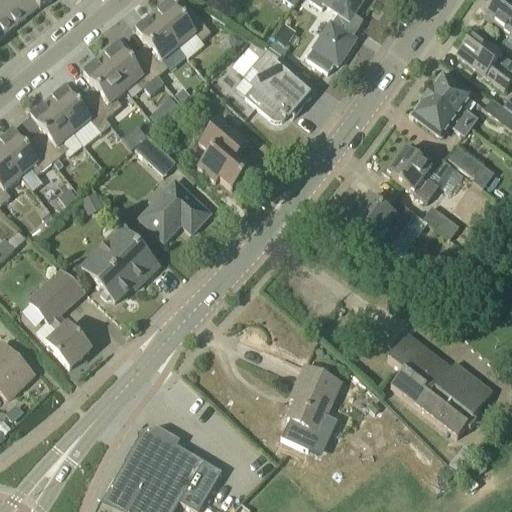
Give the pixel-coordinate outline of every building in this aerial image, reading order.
[(0,15),(13,31),(34,13),(23,0),(1,0),(0,1),(0,15)] [(45,8),(54,0),(23,0),(34,13),(43,6),(45,8)] [(285,0),(283,4),(293,11),(300,0),(285,0)] [(312,0),(309,6),(321,14),(325,9),(338,18),(331,28),(330,27),(313,54),(337,70),(355,44),(351,41),(363,24),(353,18),(365,0),(364,0),(312,0)] [(511,59),(511,8),(501,0),(500,0),(484,23),(508,41),(501,51),(511,59)] [(184,23),(170,6),(164,11),(162,9),(150,18),(178,52),(195,39),(200,46),(211,38),(190,12),(189,13),(192,16),(184,23)] [(0,41),(13,31),(0,15),(0,41)] [(162,66),(178,52),(150,18),(139,28),(141,30),(135,35),(149,52),(140,59),(137,55),(137,56),(158,81),(167,73),(162,66)] [(504,95),(511,84),(511,81),(494,68),(501,58),(473,38),(457,60),(504,95)] [(126,96),(127,95),(136,87),(142,94),(144,92),(150,100),(164,88),(158,81),(137,56),(140,59),(131,66),(117,50),(112,54),(110,52),(98,62),(126,96)] [(262,81),(249,97),(245,102),(270,124),(274,126),(278,127),(281,125),(285,123),(290,117),(293,120),(291,122),(292,123),(312,100),(310,92),(307,83),(267,55),(252,73),(262,81)] [(116,104),(126,96),(98,62),(86,71),(88,73),(82,78),(96,95),(88,102),(85,98),(84,99),(87,102),(105,124),(121,111),(116,104)] [(470,101),(442,80),(432,93),(432,92),(426,100),(470,132),(476,124),(461,113),(470,101)] [(79,110),(65,93),(59,97),(57,95),(45,105),(73,139),(89,125),(100,139),(110,130),(105,124),(87,102),(79,110)] [(182,93),(173,100),(180,108),(189,101),(182,93)] [(470,132),(426,100),(420,108),(421,108),(412,121),(440,142),(449,130),(464,141),(470,132)] [(169,101),(160,109),(169,120),(178,111),(169,101)] [(503,112),(491,103),(483,114),(511,135),(511,116),(504,110),(503,112)] [(63,147),(73,139),(45,105),(34,114),(36,117),(30,121),(44,138),(35,145),(32,141),(31,142),(34,146),(52,168),(69,154),(63,147)] [(231,194),(251,171),(238,160),(249,148),(219,122),(198,147),(209,156),(196,171),(215,187),(218,183),(231,194)] [(26,153),(12,136),(6,140),(4,138),(0,141),(0,157),(20,182),(30,174),(36,181),(52,168),(34,146),(26,153)] [(147,168),(160,154),(147,142),(134,156),(147,168)] [(450,170),(423,150),(415,161),(404,153),(387,179),(415,197),(424,183),(435,191),(450,170)] [(482,194),(493,178),(456,151),(447,164),(474,183),(472,187),(482,194)] [(4,196),(20,182),(0,157),(0,210),(10,202),(4,196)] [(191,238),(209,219),(174,186),(139,224),(163,247),(177,233),(174,231),(178,227),(191,238)] [(68,193),(56,202),(65,213),(77,203),(68,193)] [(414,237),(424,225),(422,224),(421,225),(414,219),(394,204),(386,215),(368,202),(349,228),(374,246),(387,230),(399,239),(405,230),(414,237)] [(422,224),(424,225),(449,244),(458,232),(432,212),(422,224)] [(141,287),(158,271),(121,233),(82,273),(101,293),(100,298),(106,304),(111,303),(114,306),(131,290),(140,286),(141,287)] [(13,254),(25,243),(18,236),(6,246),(13,254)] [(90,354),(58,319),(84,296),(62,272),(29,306),(47,326),(36,336),(46,348),(69,373),(90,354)] [(450,373),(406,339),(387,363),(403,375),(390,391),(456,442),(464,431),(468,434),(475,425),(471,422),(491,396),(454,367),(450,373)] [(0,395),(8,403),(32,379),(2,349),(0,350),(0,395)] [(317,436),(339,387),(304,372),(296,389),(301,392),(287,423),(317,436)] [(15,408),(4,419),(12,427),(22,416),(15,408)] [(2,425),(0,426),(0,436),(3,440),(11,433),(2,425)] [(185,511),(199,511),(221,477),(158,439),(138,445),(100,507),(97,511),(175,511),(178,508),(185,511)]
